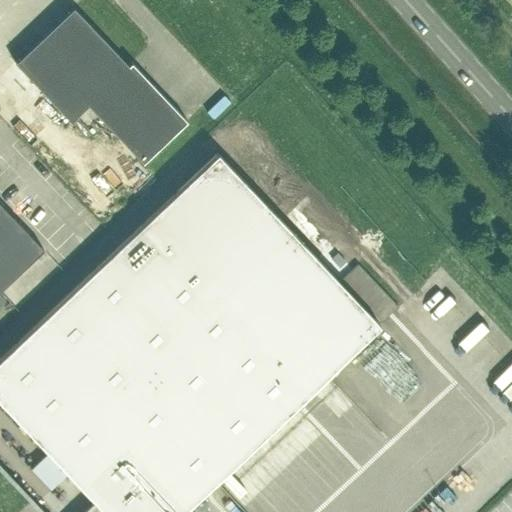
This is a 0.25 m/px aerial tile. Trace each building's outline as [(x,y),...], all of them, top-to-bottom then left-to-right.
[(73,7),(14,62),(70,121),(87,104),(142,162),(186,121),(131,62),(128,65),(73,7)] [(217,153),(0,357),(0,401),(104,511),(102,511),(180,511),(379,324),(217,153)] [(0,203),(0,245),(21,226),(0,203)] [(288,216),(321,251),(328,245),(295,209),(288,216)] [(21,226),(0,245),(0,289),(43,249),(21,226)] [(340,280),(380,323),(398,306),(357,264),(340,280)] [(486,366),(511,340),(503,332),(478,358),(486,366)]
